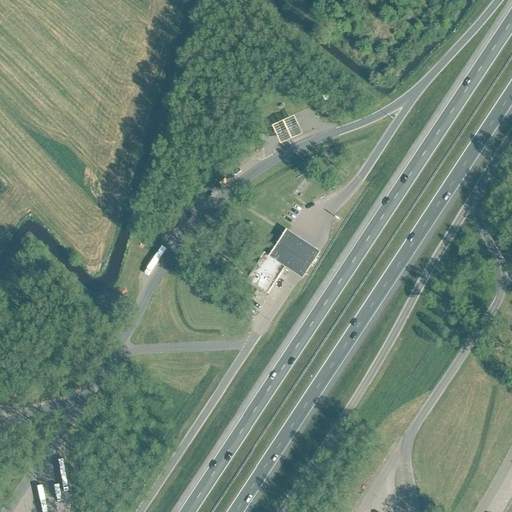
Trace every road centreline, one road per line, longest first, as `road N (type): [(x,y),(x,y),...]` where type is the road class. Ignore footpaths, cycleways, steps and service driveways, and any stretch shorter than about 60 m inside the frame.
road 1 (motorway): [(511,20),(187,511)]
road 2 (motorway): [(235,511),(511,92)]
